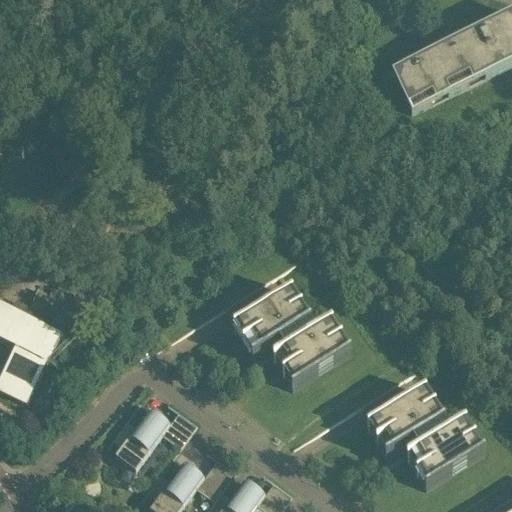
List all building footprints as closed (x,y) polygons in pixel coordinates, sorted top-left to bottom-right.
[(511,70),(511,18),(391,76),(411,118),(511,70)] [(247,266),(261,289),(272,282),(258,259),(247,266)] [(250,296),(261,289),(247,266),(236,273),(250,296)] [(239,302),(250,296),(236,273),(225,280),(239,302)] [(239,302),(225,280),(214,287),(228,309),(239,302)] [(26,321),(44,330),(60,338),(64,340),(72,325),(64,321),(50,316),(56,303),(38,294),(26,321)] [(292,297),(236,333),(233,334),(252,365),(270,354),(273,360),(275,363),(273,364),(292,395),(351,358),(332,327),(315,338),(309,329),(311,328),(292,297)] [(0,308),(0,343),(10,348),(17,351),(0,384),(0,394),(26,407),(60,338),(44,330),(26,321),(0,308)] [(393,358),(382,365),(396,387),(407,380),(393,358)] [(385,394),(396,387),(382,365),(371,372),(385,394)] [(359,380),(373,402),(385,394),(371,372),(359,380)] [(363,408),(373,402),(359,380),(349,386),(363,408)] [(426,396),(370,432),(367,434),(386,464),(403,454),(407,459),(409,462),(407,463),(426,494),(485,457),(466,426),(448,437),(443,429),(445,427),(426,396)] [(180,455),(188,444),(197,432),(179,419),(170,431),(150,416),(136,434),(128,427),(113,447),(122,453),(115,462),(136,477),(162,441),(180,455)] [(183,511),(196,495),(215,508),(236,480),(218,466),(204,484),(184,469),(171,487),(162,481),(148,500),(156,506),(152,511),(183,511)] [(508,502),(511,499),(511,481),(506,472),(494,480),(508,502)] [(508,502),(494,480),(484,486),(498,508),(508,502)] [(285,511),(292,503),(274,489),(265,501),(245,486),(231,504),(223,498),(212,511),(285,511)]
